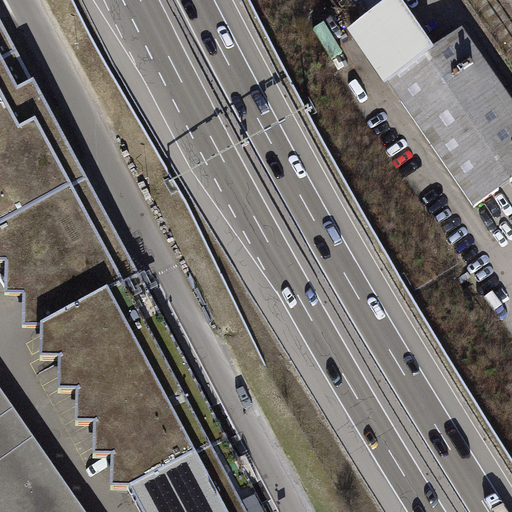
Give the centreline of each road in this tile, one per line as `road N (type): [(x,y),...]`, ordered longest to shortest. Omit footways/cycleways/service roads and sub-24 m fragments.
road 1 (motorway): [(499,511),(305,202),(197,0)]
road 2 (motorway): [(142,0),(349,383),(429,511)]
road 3 (residential): [(18,0),(290,511)]
road 4 (unknown): [(0,307),(116,511)]
road 5 (unknown): [(397,114),(511,290)]
road 6 (unknown): [(112,175),(0,251)]
